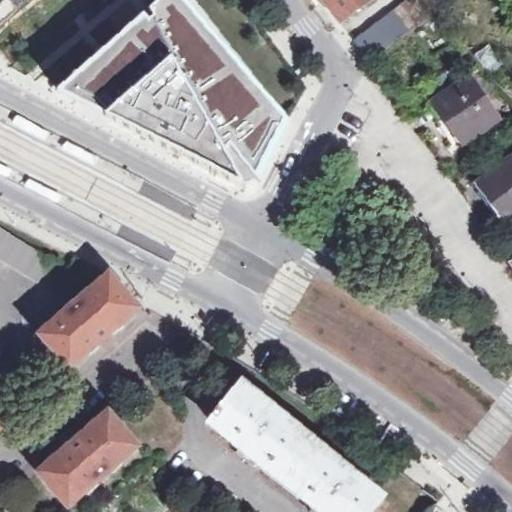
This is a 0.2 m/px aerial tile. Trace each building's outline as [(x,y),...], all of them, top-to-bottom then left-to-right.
[(0,0),(0,35),(41,0),(0,0)] [(240,0),(91,0),(12,65),(241,187),(255,184),(311,82),(240,0)] [(325,0),(342,22),(370,0),(325,0)] [(436,9),(428,0),(405,0),(355,40),(372,64),(436,9)] [(475,55),(489,73),(501,64),(487,46),(475,55)] [(502,92),(484,70),(440,101),(469,142),(503,118),(491,99),(502,92)] [(44,133),(11,117),(9,122),(8,125),(40,141),(44,133)] [(94,158),(61,142),(59,146),(57,150),(90,166),(94,158)] [(511,231),(511,162),(501,171),(504,177),(484,192),(511,231)] [(0,177),(4,179),(6,175),(8,172),(0,167),(0,177)] [(22,188),(54,205),(57,200),(58,197),(26,180),(22,188)] [(0,259),(43,283),(55,259),(0,227),(0,259)] [(77,255),(71,267),(92,278),(98,266),(77,255)] [(42,334),(71,368),(141,308),(113,274),(42,334)] [(19,354),(0,369),(0,374),(17,394),(38,376),(19,354)] [(310,511),(369,511),(382,498),(244,386),(223,413),(218,409),(213,416),(217,420),(213,425),(242,448),(236,454),(255,469),(260,463),(315,507),(310,511)] [(111,411),(41,472),(71,507),(140,446),(111,411)]
